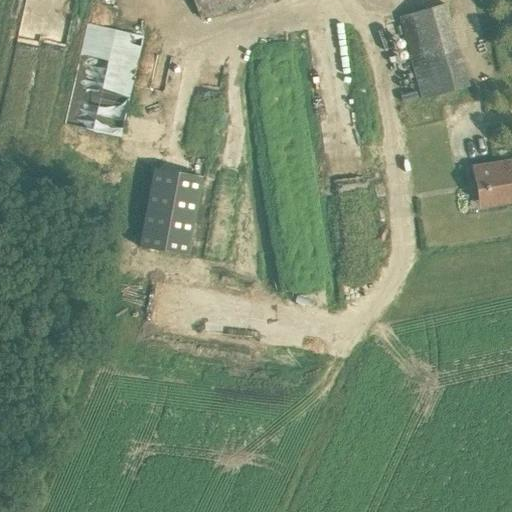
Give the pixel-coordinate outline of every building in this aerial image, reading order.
[(193,0),(201,18),(244,0),(193,0)] [(403,32),(421,100),(421,101),(469,88),(446,3),(399,18),(400,22),(396,23),(399,34),(403,32)] [(121,137),(143,37),(87,24),(64,126),(121,137)] [(466,109),(451,111),(452,122),(468,121),(466,109)] [(481,207),(511,201),(511,161),(474,168),(481,207)] [(187,258),(202,177),(151,168),(137,249),(187,258)]
